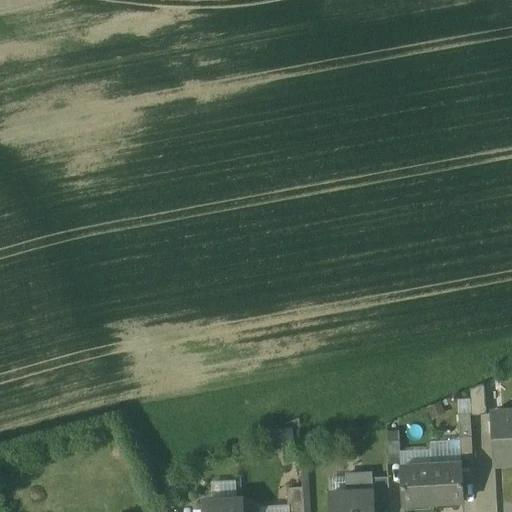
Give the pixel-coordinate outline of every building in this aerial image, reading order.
[(484,384),(470,390),(471,416),(486,415),(484,384)] [(511,413),(491,414),(494,465),(511,463),(511,413)] [(470,414),(458,415),(459,438),(471,437),(470,414)] [(471,437),(459,438),(461,461),(473,460),(471,437)] [(399,441),(387,442),(389,465),(401,464),(399,441)] [(431,466),(403,467),(404,504),(433,504),(431,466)] [(463,503),(461,466),(431,466),(433,504),(463,503)] [(388,477),(365,478),(366,492),(374,492),(374,502),(390,501),(388,477)] [(304,511),(303,488),(287,489),(288,511),(304,511)] [(366,492),(329,495),(330,511),(375,511),(374,502),(374,492),(366,492)] [(241,511),(241,501),(204,503),(204,511),(241,511)]
